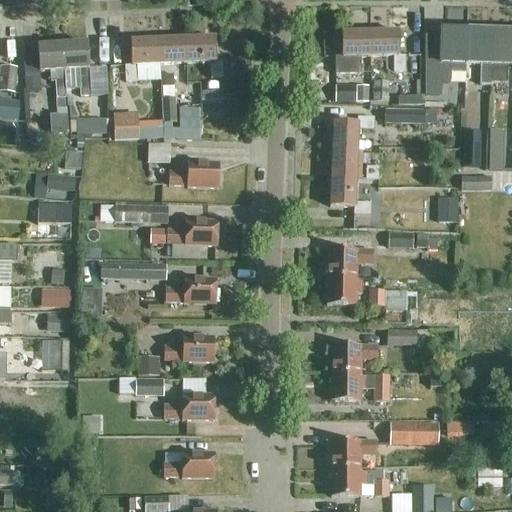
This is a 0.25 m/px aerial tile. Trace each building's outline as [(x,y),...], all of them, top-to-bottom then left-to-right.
[(397,34),(369,35),(370,60),(393,59),(393,75),(405,75),(404,58),(398,58),(397,34)] [(465,67),(466,35),(440,34),(439,67),(449,67),(448,76),(465,76),(465,67)] [(369,35),(341,36),(342,59),(334,59),(335,77),(360,77),(360,60),(370,60),(369,35)] [(492,36),(466,35),(465,67),(480,68),(479,87),(490,87),(490,84),(491,68),(492,36)] [(511,36),(492,36),(491,68),(490,84),(506,85),(506,69),(511,69),(511,36)] [(214,40),(186,41),(187,66),(210,65),(210,81),(222,81),(221,64),(215,64),(214,40)] [(187,66),(186,41),(158,43),(159,67),(187,66)] [(159,67),(158,43),(130,44),(131,68),(124,68),(125,85),(137,84),(136,68),(159,67)] [(90,98),(88,71),(86,46),(62,48),(63,73),(77,72),(79,99),(90,98)] [(37,49),(38,60),(22,61),(25,92),(40,91),(39,74),(49,74),(50,84),(54,83),(56,111),(65,110),(64,100),(65,100),(63,73),(62,48),(37,49)] [(0,94),(14,95),(16,70),(0,69),(0,68),(0,94)] [(160,78),(161,90),(173,89),(172,77),(160,78)] [(372,84),(372,105),(387,105),(388,84),(372,84)] [(367,105),(367,88),(335,88),(335,105),(355,105),(367,105)] [(0,101),(0,121),(17,123),(19,104),(0,101)] [(175,101),(161,102),(162,123),(162,127),(176,126),(175,101)] [(204,108),(204,122),(220,122),(220,108),(204,108)] [(383,126),(423,127),(423,113),(383,112),(383,126)] [(50,137),(67,135),(66,116),(49,117),(50,137)] [(355,155),(356,132),(373,133),(373,121),(356,120),(356,127),(332,126),(331,154),(355,155)] [(137,121),(112,122),(113,143),(138,142),(137,124),(137,121)] [(95,123),(95,138),(106,138),(106,123),(95,123)] [(147,166),(169,167),(170,148),(147,147),(147,166)] [(479,171),(480,151),(462,151),(461,170),(479,171)] [(361,155),(355,155),(331,154),(330,182),(354,183),(360,183),(361,155)] [(63,155),(62,171),(78,172),(80,157),(63,155)] [(488,174),(502,174),(502,163),(488,163),(488,174)] [(217,192),(218,167),(186,166),(186,176),(168,176),(167,189),(185,189),(185,191),(217,192)] [(366,170),(365,183),(377,184),(377,183),(378,171),(366,170)] [(35,189),(45,190),(45,191),(60,193),(59,196),(64,197),(65,193),(73,194),(74,180),(47,178),(47,179),(36,178),(35,189)] [(461,179),(461,193),(490,193),(490,179),(461,179)] [(354,183),(330,182),(329,210),(352,210),(352,218),(369,218),(370,206),(353,206),(354,183)] [(436,203),(436,227),(456,227),(456,203),(436,203)] [(149,226),(150,209),(114,208),(113,226),(149,226)] [(36,209),(36,243),(70,243),(70,210),(36,209)] [(149,233),(149,246),(166,247),(184,247),(183,249),(215,250),(216,225),(184,224),(184,234),(166,234),(149,233)] [(387,251),(412,252),(412,236),(388,236),(387,251)] [(414,252),(446,253),(446,242),(427,242),(427,237),(415,236),(414,252)] [(0,286),(10,286),(10,264),(16,264),(16,247),(0,246),(0,286)] [(327,252),(326,280),(356,281),(356,267),(372,268),(372,254),(327,252)] [(165,284),(165,268),(99,267),(99,284),(165,284)] [(51,272),(49,288),(62,289),(63,273),(51,272)] [(356,281),(326,280),(325,308),(354,309),(354,298),(360,298),(360,285),(356,285),(356,281)] [(214,308),(214,283),(182,282),(182,293),(165,292),(164,305),(182,306),(182,307),(214,308)] [(84,306),(102,306),(101,288),(84,288),(84,306)] [(369,293),(368,309),(385,309),(384,326),(405,327),(406,295),(406,294),(369,293)] [(68,296),(51,296),(51,312),(68,312),(68,296)] [(10,316),(0,315),(0,327),(10,327),(10,316)] [(46,318),(46,335),(68,335),(69,318),(46,318)] [(386,348),(415,349),(416,333),(386,332),(386,348)] [(213,366),(213,341),(181,340),(181,351),(163,351),(163,364),(181,364),(181,366),(213,366)] [(53,374),(68,374),(68,344),(53,344),(53,374)] [(331,348),(331,376),(360,377),(360,363),(376,363),(376,349),(331,348)] [(136,360),(136,379),(158,380),(158,360),(136,360)] [(360,377),(331,376),(330,404),(359,405),(360,393),(365,393),(365,392),(373,393),(372,404),(388,405),(389,379),(364,378),(364,380),(360,380),(360,377)] [(429,377),(429,390),(448,391),(448,378),(429,377)] [(135,382),(135,400),(163,399),(163,382),(135,382)] [(212,424),(212,399),(181,399),(181,409),(164,409),(164,422),(181,422),(181,424),(212,424)] [(80,420),(80,437),(98,437),(98,420),(80,420)] [(448,434),(472,435),(473,422),(448,421),(448,434)] [(388,427),(387,450),(436,450),(436,428),(388,427)] [(330,444),(330,472),(360,472),(360,457),(375,457),(375,444),(330,444)] [(50,450),(49,468),(66,468),(66,450),(50,450)] [(212,482),(212,457),(180,456),(180,467),(161,467),(161,480),(180,480),(179,482),(212,482)] [(330,472),(330,500),(359,500),(373,500),(388,499),(388,498),(388,484),(381,484),(381,474),(365,474),(365,476),(360,476),(360,472),(330,472)] [(0,473),(0,487),(11,488),(19,488),(19,474),(11,474),(11,473),(0,473)] [(432,502),(432,489),(410,490),(411,510),(432,509),(432,502)] [(143,501),(143,511),(167,511),(167,500),(143,501)] [(141,511),(142,502),(129,502),(128,511),(141,511)] [(450,511),(450,502),(432,502),(432,509),(432,511),(450,511)]
